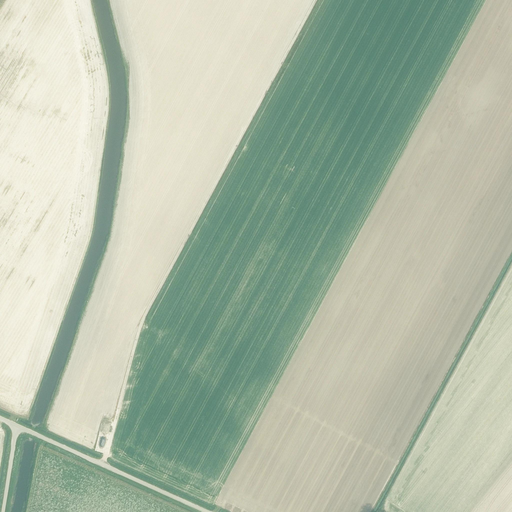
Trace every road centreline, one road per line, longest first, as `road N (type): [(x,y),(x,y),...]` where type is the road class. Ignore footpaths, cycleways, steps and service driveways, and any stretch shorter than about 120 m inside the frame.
road 1 (track): [(316,0),(145,315),(105,466)]
road 2 (unclassified): [(203,511),(16,425)]
